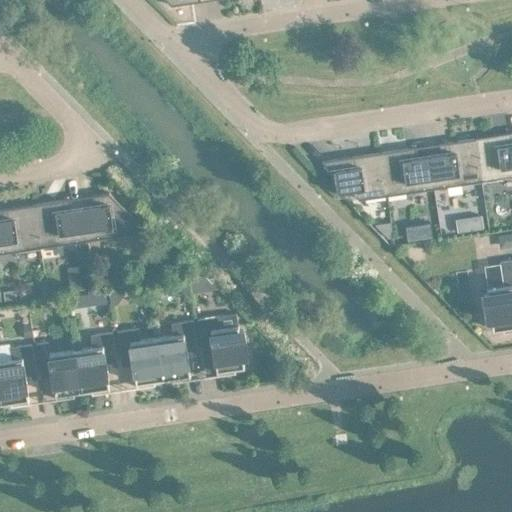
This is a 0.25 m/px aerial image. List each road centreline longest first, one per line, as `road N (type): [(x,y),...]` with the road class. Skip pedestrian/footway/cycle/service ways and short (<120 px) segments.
road 1 (residential): [(0,434),(511,358)]
road 2 (residential): [(511,97),(260,130),(222,96)]
road 3 (residential): [(170,38),(421,0)]
road 4 (residential): [(13,55),(65,109),(79,149),(59,164),(0,172)]
